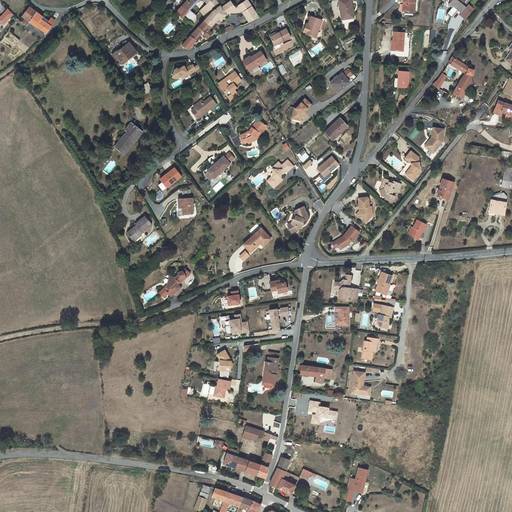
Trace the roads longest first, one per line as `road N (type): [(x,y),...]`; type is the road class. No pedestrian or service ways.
road 1 (tertiary): [(262,494),(224,479),(72,455),(0,455)]
road 2 (unclassified): [(262,494),(280,442),(308,262)]
road 3 (unclassified): [(495,0),(354,171)]
road 4 (unknown): [(366,259),(485,104)]
road 5 (track): [(0,340),(137,320),(172,307)]
road 6 (unclassified): [(354,171),(371,0)]
road 7 (residential): [(164,59),(201,50),(300,0)]
road 8 (residential): [(140,181),(181,148),(160,95),(164,59)]
road 9 (unclassified): [(172,307),(253,273),(308,262)]
road 10 (residential): [(414,258),(397,378)]
